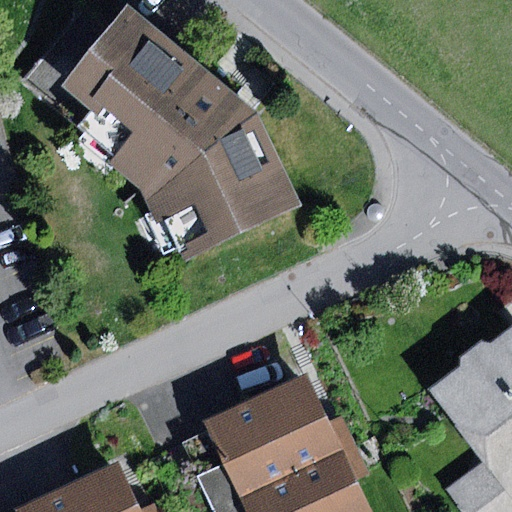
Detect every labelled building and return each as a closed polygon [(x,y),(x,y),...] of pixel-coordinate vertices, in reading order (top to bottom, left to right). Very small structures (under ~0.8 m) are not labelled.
[(258,113),(130,9),(106,39),(65,88),(95,113),(99,116),(107,106),(138,132),(111,164),(141,189),(156,222),(171,216),(190,256),(300,205),(258,113)] [(65,88),(106,39),(79,16),(24,81),(81,129),(95,113),(65,88)] [(463,368),(431,393),(507,491),(511,497),(511,330),(493,346),(484,343),(462,358),(463,368)] [(309,378),(210,424),(213,430),(229,465),(243,497),(343,451),(309,378)] [(229,465),(213,430),(183,443),(199,478),(229,465)] [(371,511),(343,451),(243,497),(250,511),(371,511)] [(250,511),(243,497),(229,465),(199,478),(214,511),(250,511)] [(141,511),(122,469),(28,511),(141,511)] [(511,511),(511,497),(507,491),(479,511),(468,511),(460,509),(462,511),(511,511)]
